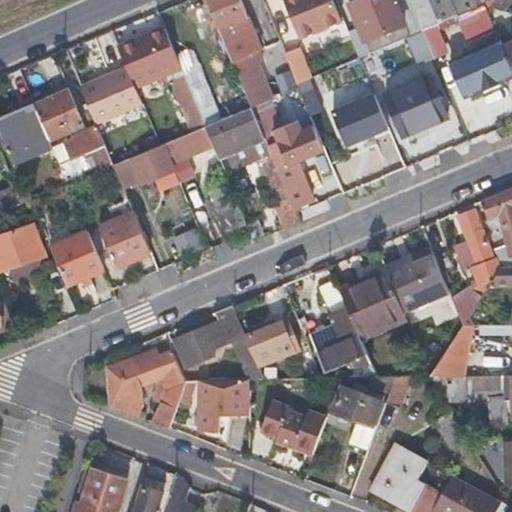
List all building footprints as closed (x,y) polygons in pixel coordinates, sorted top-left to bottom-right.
[(239,0),(208,0),(232,60),(260,49),(239,0)] [(345,21),(336,0),(285,0),(302,39),(345,21)] [(365,0),(354,4),(374,52),(410,37),(394,0),(365,0)] [(410,0),(423,32),(442,24),(486,6),(489,5),(486,0),(410,0)] [(486,0),(489,5),(491,8),(496,0),(486,0)] [(496,0),(491,8),(507,12),(511,8),(503,0),(496,0)] [(503,15),(507,12),(491,8),(500,18),(503,15)] [(423,32),(433,57),(453,49),(442,24),(423,32)] [(120,49),(128,69),(135,85),(181,65),(166,31),(120,49)] [(511,41),(502,45),(511,68),(511,41)] [(297,85),(313,78),(301,46),(285,53),(297,85)] [(490,48),(451,64),(465,95),(503,80),(490,48)] [(448,62),(439,66),(465,131),(511,111),(511,93),(508,84),(464,102),(448,62)] [(327,113),(426,73),(423,65),(359,91),(356,82),(321,96),(327,113)] [(128,69),(82,88),(90,110),(96,124),(144,105),(135,85),(128,69)] [(275,76),(280,91),(295,86),(290,71),(275,76)] [(202,115),(185,74),(170,80),(188,121),(202,115)] [(431,79),(388,96),(404,135),(448,118),(431,79)] [(313,84),(300,89),(311,115),(324,110),(313,84)] [(300,89),(271,101),(282,126),(311,115),(300,89)] [(69,90),(36,104),(50,138),(52,142),(84,127),(69,90)] [(389,126),(376,95),(339,110),(352,141),(389,126)] [(36,104),(36,103),(0,118),(0,122),(18,162),(54,147),(52,142),(50,138),(36,104)] [(144,105),(96,124),(97,126),(100,134),(148,115),(144,105)] [(207,128),(215,146),(220,159),(236,153),(267,141),(253,108),(207,128)] [(114,166),(100,134),(97,126),(96,124),(90,110),(85,112),(92,130),(64,143),(72,162),(86,156),(88,160),(95,157),(102,172),(114,166)] [(162,147),(114,166),(125,190),(176,169),(174,163),(215,146),(207,128),(162,147)] [(242,166),(257,160),(272,153),(267,141),(236,153),(242,166)] [(72,162),(64,143),(54,147),(70,185),(102,172),(95,157),(88,160),(86,156),(72,162)] [(236,153),(220,159),(227,174),(242,168),(242,166),(236,153)] [(257,160),(285,229),(302,222),(298,213),(296,208),(280,172),(272,153),(257,160)] [(280,172),(296,208),(312,201),(297,165),(280,172)] [(0,213),(25,203),(17,186),(0,193),(0,213)] [(230,232),(247,224),(231,186),(215,194),(230,232)] [(509,244),(496,249),(503,267),(511,266),(511,188),(482,201),(490,219),(501,215),(509,244)] [(494,279),(503,267),(473,211),(459,217),(477,265),(471,267),(478,285),(494,279)] [(117,266),(152,252),(151,249),(138,220),(135,213),(100,228),(117,266)] [(36,224),(0,235),(0,267),(2,272),(49,255),(36,224)] [(172,236),(181,259),(204,250),(196,227),(172,236)] [(53,246),(69,284),(104,269),(88,231),(53,246)] [(431,250),(401,263),(404,268),(434,256),(431,250)] [(401,263),(386,269),(388,274),(403,308),(447,290),(434,256),(404,268),(401,263)] [(511,266),(503,267),(494,279),(489,287),(511,286),(511,310),(511,311),(511,325),(511,266)] [(373,287),(345,298),(350,309),(362,338),(407,319),(403,308),(388,274),(370,282),(373,287)] [(370,282),(343,293),(345,298),(373,287),(370,282)] [(455,307),(464,326),(472,313),(482,298),(468,289),(455,307)] [(440,302),(409,315),(421,343),(449,331),(444,321),(447,320),(440,302)] [(351,363),(372,363),(362,338),(350,309),(331,317),(335,327),(342,344),(320,352),(326,367),(348,359),(351,363)] [(472,313),(464,326),(473,326),(482,326),(482,313),(472,313)] [(246,335),(236,314),(177,339),(187,360),(199,355),(203,361),(217,355),(215,349),(246,335)] [(285,319),(246,335),(258,366),(298,350),(285,319)] [(464,326),(431,376),(464,375),(473,326),(464,326)] [(314,336),(320,352),(342,344),(335,327),(314,336)] [(156,350),(132,360),(134,366),(159,357),(156,350)] [(108,369),(110,406),(140,416),(145,404),(142,386),(161,379),(154,399),(161,404),(155,422),(171,428),(186,385),(173,352),(159,357),(134,366),(132,360),(108,369)] [(209,365),(210,381),(250,380),(264,379),(260,369),(224,370),(224,365),(209,365)] [(511,374),(464,375),(431,376),(446,399),(474,400),(474,397),(489,397),(493,425),(507,424),(505,397),(511,397),(511,412),(511,374)] [(369,376),(370,390),(392,389),(391,375),(369,376)] [(397,376),(388,403),(400,408),(412,376),(397,376)] [(210,381),(201,381),(203,431),(222,431),(222,421),(222,413),(250,414),(250,380),(210,381)] [(345,387),(336,410),(360,420),(350,446),(364,452),(383,402),(345,387)] [(277,440),(314,454),(328,418),(307,410),(304,418),(287,412),(288,409),(272,402),(262,428),(278,434),(277,440)] [(435,421),(460,464),(472,442),(452,411),(435,421)] [(222,413),(222,421),(250,421),(250,414),(222,413)] [(398,444),(373,491),(411,511),(427,511),(439,491),(418,479),(428,461),(398,444)] [(82,504),(93,470),(86,467),(76,502),(82,504)] [(76,502),(73,511),(107,511),(113,496),(120,498),(127,481),(93,470),(82,504),(76,502)] [(166,511),(199,511),(201,508),(185,502),(191,486),(187,479),(178,475),(166,511)] [(136,511),(157,511),(167,485),(148,478),(136,511)] [(448,485),(432,511),(494,511),(495,510),(448,485)]
